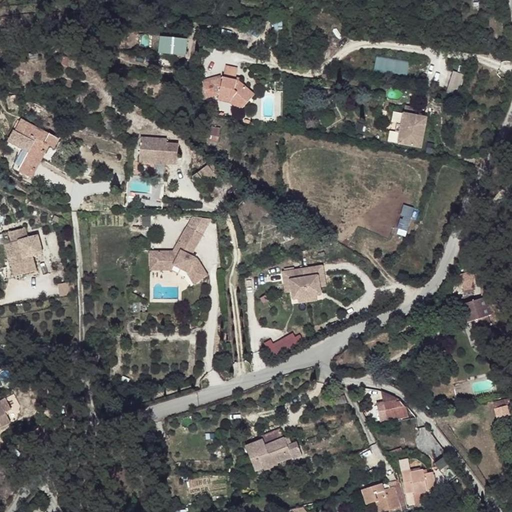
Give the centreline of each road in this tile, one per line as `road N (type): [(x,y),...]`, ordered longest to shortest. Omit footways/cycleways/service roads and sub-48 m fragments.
road 1 (residential): [(103,433),(350,337),(435,286),(510,122),(511,92)]
road 2 (unknown): [(511,64),(373,37),(306,68),(221,52)]
road 3 (residential): [(73,199),(86,337),(72,358),(103,433)]
road 4 (unknown): [(218,393),(209,355),(214,249)]
